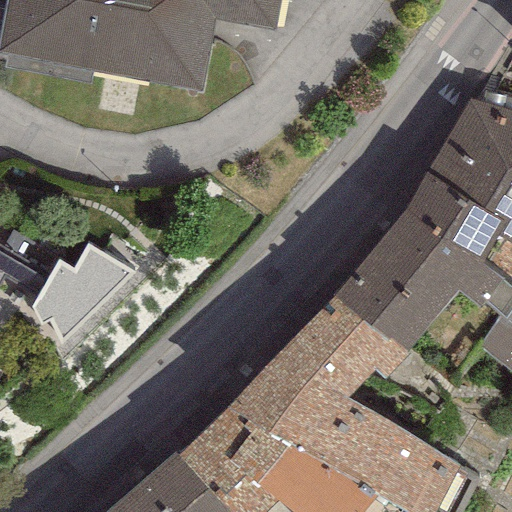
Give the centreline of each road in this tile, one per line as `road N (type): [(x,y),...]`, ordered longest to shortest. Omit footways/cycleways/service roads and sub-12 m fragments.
road 1 (residential): [(50,511),(266,316),(498,0)]
road 2 (residential): [(0,124),(52,157),(176,174),(298,81),(374,0)]
